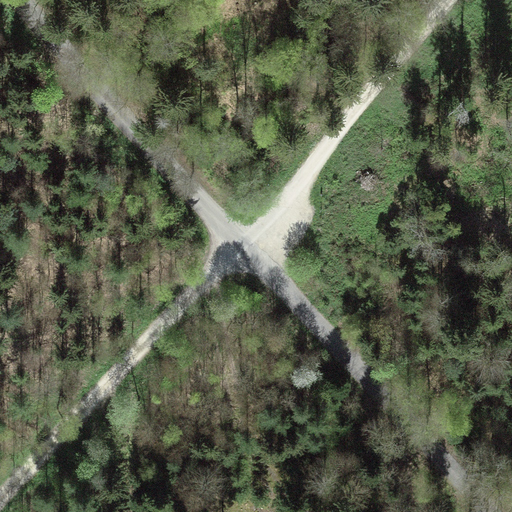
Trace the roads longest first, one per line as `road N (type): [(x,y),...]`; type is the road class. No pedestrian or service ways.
road 1 (track): [(445,0),(240,249),(0,498)]
road 2 (residential): [(487,511),(240,249)]
road 3 (residential): [(22,0),(240,249)]
